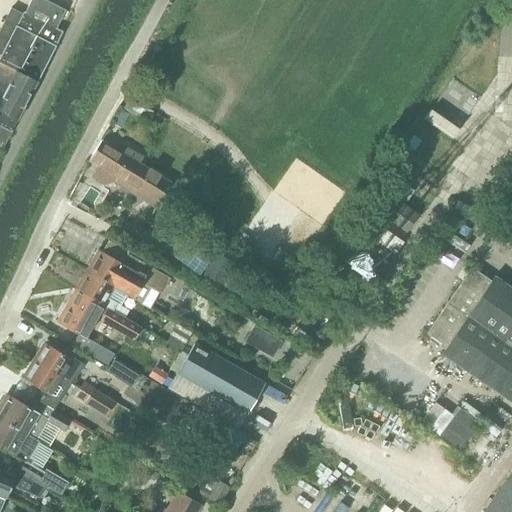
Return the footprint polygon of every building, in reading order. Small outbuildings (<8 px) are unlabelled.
[(0,127),(10,133),(16,121),(62,31),(57,29),(66,10),(45,0),(31,0),(25,13),(23,12),(0,56),(0,127)] [(480,126),(452,107),(444,121),(471,140),(475,131),(480,126)] [(10,133),(0,127),(0,151),(1,152),(10,133)] [(116,150),(102,141),(89,161),(99,167),(92,178),(104,186),(114,182),(117,178),(117,179),(126,165),(135,171),(139,164),(142,158),(120,144),(116,150)] [(171,184),(139,164),(135,171),(126,165),(117,179),(117,178),(114,182),(145,201),(147,197),(158,204),(171,184)] [(385,192),(373,208),(406,231),(418,215),(385,192)] [(175,218),(161,209),(155,220),(169,228),(175,218)] [(368,219),(360,232),(395,255),(404,243),(368,219)] [(192,241),(175,229),(163,247),(179,259),(192,241)] [(394,256),(356,230),(351,238),(378,256),(367,272),(377,279),(378,280),(394,256)] [(243,257),(222,243),(209,264),(229,277),(243,257)] [(114,259),(97,250),(85,271),(100,280),(99,282),(113,290),(125,297),(126,295),(141,303),(150,286),(160,292),(167,278),(119,251),(114,259)] [(511,403),(511,290),(494,278),(491,282),(471,269),(426,335),(446,348),(441,355),(511,403)] [(75,291),(112,311),(116,303),(108,299),(113,290),(99,282),(100,280),(85,271),(75,291)] [(330,318),(347,291),(325,277),(308,303),(330,318)] [(112,311),(75,291),(57,323),(85,339),(99,315),(103,317),(101,321),(134,340),(141,327),(134,324),(135,324),(112,311)] [(282,341),(254,326),(245,342),(272,358),(282,341)] [(33,362),(68,383),(72,376),(74,377),(82,365),(71,358),(70,360),(53,349),(54,347),(44,341),(38,351),(40,352),(39,353),(33,362)] [(264,384),(223,361),(194,344),(176,375),(246,415),(264,384)] [(113,359),(106,371),(119,379),(126,366),(113,359)] [(68,383),(33,362),(27,372),(25,371),(20,380),(29,386),(31,384),(37,388),(31,398),(52,410),(63,391),(73,397),(78,389),(68,383)] [(155,365),(148,375),(162,384),(168,373),(155,365)] [(82,382),(78,389),(88,396),(92,390),(93,389),(82,382)] [(114,403),(92,390),(88,396),(78,389),(73,397),(100,414),(106,417),(114,403)] [(0,422),(36,444),(37,442),(34,440),(45,422),(63,432),(69,421),(52,410),(31,398),(26,407),(8,397),(2,408),(0,406),(0,422)] [(0,448),(13,456),(24,462),(19,472),(38,483),(60,496),(67,482),(45,469),(43,473),(28,464),(31,460),(27,458),(36,444),(0,422),(0,448)] [(244,436),(223,423),(201,456),(223,470),(244,436)] [(0,496),(7,500),(15,483),(32,493),(38,483),(19,472),(18,473),(4,465),(1,472),(0,471),(0,496)] [(464,466),(457,476),(466,482),(473,472),(464,466)] [(229,488),(227,486),(219,481),(206,502),(216,508),(229,488)] [(511,511),(511,490),(496,511),(511,511)] [(196,511),(200,507),(176,492),(163,511),(196,511)]
